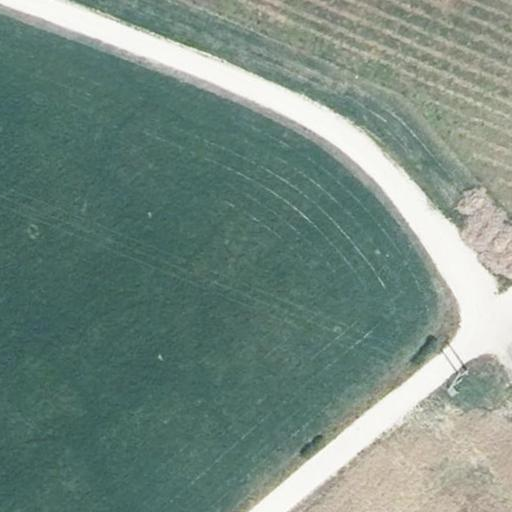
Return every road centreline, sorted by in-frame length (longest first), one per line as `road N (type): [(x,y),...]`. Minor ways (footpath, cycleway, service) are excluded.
road 1 (track): [(511,366),(402,202),(343,136),(299,110),(20,0)]
road 2 (track): [(261,511),(511,307)]
